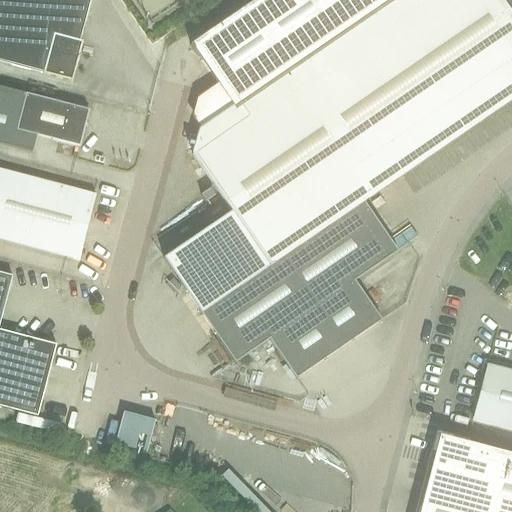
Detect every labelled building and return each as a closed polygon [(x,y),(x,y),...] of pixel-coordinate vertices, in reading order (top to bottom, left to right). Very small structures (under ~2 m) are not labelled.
[(83,42),(82,42),(81,42),(80,42),(91,0),(0,0),(0,62),(44,74),(43,75),(71,82),(72,83),(83,42)] [(511,0),(252,0),(188,44),(233,108),(201,130),(193,155),(232,213),(164,259),(235,363),(269,340),(296,380),(381,322),(354,282),(397,253),(363,203),(511,101),(511,0)] [(0,144),(8,147),(12,130),(80,148),(89,111),(67,105),(0,87),(0,144)] [(96,195),(23,176),(0,169),(0,240),(79,261),(96,195)] [(0,273),(0,407),(37,418),(56,347),(0,331),(0,324),(13,277),(0,273)] [(511,371),(487,365),(472,421),(511,431),(511,371)] [(154,416),(123,409),(116,440),(147,447),(154,416)] [(453,441),(454,437),(437,432),(431,453),(435,454),(429,479),(419,511),(511,511),(511,456),(477,447),(453,441)]
